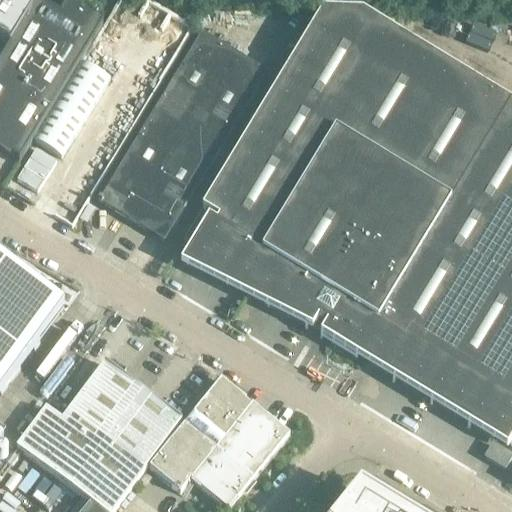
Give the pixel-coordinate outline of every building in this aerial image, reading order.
[(0,44),(11,51),(39,6),(0,4),(0,44)] [(11,51),(0,69),(0,155),(20,168),(34,145),(105,29),(69,7),(62,20),(39,6),(11,51)] [(321,17),(320,19),(183,244),(315,324),(313,325),(311,328),(311,330),(312,333),(313,334),(314,336),(316,336),(318,337),(321,336),(323,334),(324,332),(325,330),(345,341),(348,353),(360,350),(511,442),(511,109),(362,19),(321,17)] [(202,37),(98,207),(163,246),(266,77),(202,37)] [(83,66),(34,145),(62,162),(111,82),(83,66)] [(0,316),(0,398),(40,346),(0,316)] [(102,370),(73,409),(72,424),(59,427),(43,415),(15,452),(95,511),(117,511),(180,429),(102,370)] [(149,473),(180,498),(190,485),(222,511),(230,511),(289,441),(221,385),(149,473)] [(492,448),(484,461),(503,473),(511,460),(492,448)] [(387,511),(354,491),(340,511),(387,511)]
